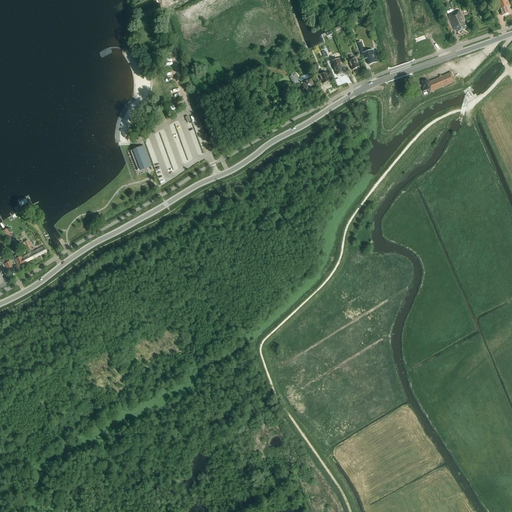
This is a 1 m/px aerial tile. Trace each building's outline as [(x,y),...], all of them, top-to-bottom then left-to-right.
[(507,0),(494,0),(498,10),(499,9),(501,16),(505,15),(506,15),(507,15),(507,14),(509,14),(506,7),(509,6),(507,0)] [(464,21),(460,11),(448,16),(455,31),(457,30),(458,32),(465,29),(464,27),(466,26),(464,21)] [(356,25),(363,21),(360,15),(353,19),(356,25)] [(372,50),(364,53),(369,66),(372,64),(376,63),(377,63),(375,59),(380,57),(378,53),(374,55),(372,50)] [(351,56),(347,58),(352,70),(356,69),(356,70),(359,68),(356,59),(353,60),(351,56)] [(340,76),(343,74),(343,73),(344,73),(340,65),(342,64),(340,59),(332,62),(332,63),(337,76),(339,75),(340,76)] [(323,84),(327,83),(327,84),(330,82),(326,73),(323,74),(322,70),(318,72),(323,84)] [(291,76),(297,86),(301,84),(306,93),(315,88),(308,74),(299,79),(296,74),(294,73),(292,74),(291,76)] [(428,82),(427,80),(422,82),(424,88),(422,89),(423,92),(427,90),(429,94),(455,82),(451,73),(428,82)] [(137,149),(131,152),(135,161),(138,170),(150,166),(146,156),(148,155),(147,152),(145,152),(142,145),(142,146),(136,148),(137,149)] [(13,233),(11,235),(8,236),(6,238),(10,244),(17,240),(13,233)] [(31,250),(32,250),(30,245),(26,246),(30,254),(33,260),(47,253),(44,247),(32,253),(31,250)] [(19,267),(33,260),(30,254),(22,258),(21,257),(15,260),(19,267)] [(13,268),(10,261),(4,264),(7,271),(13,268)]
